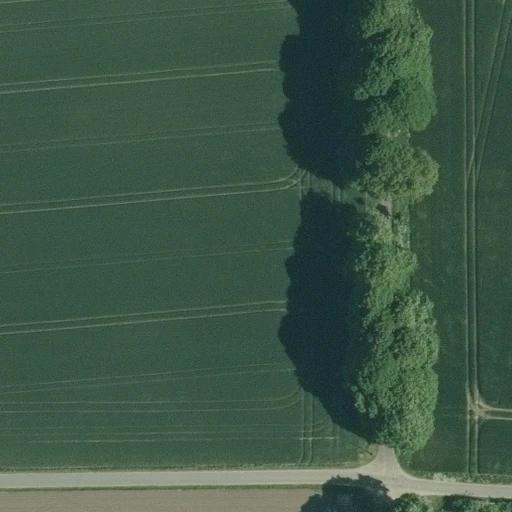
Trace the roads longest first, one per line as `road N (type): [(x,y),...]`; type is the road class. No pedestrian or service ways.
road 1 (unclassified): [(394,490),(388,0)]
road 2 (unclassified): [(394,490),(0,478)]
